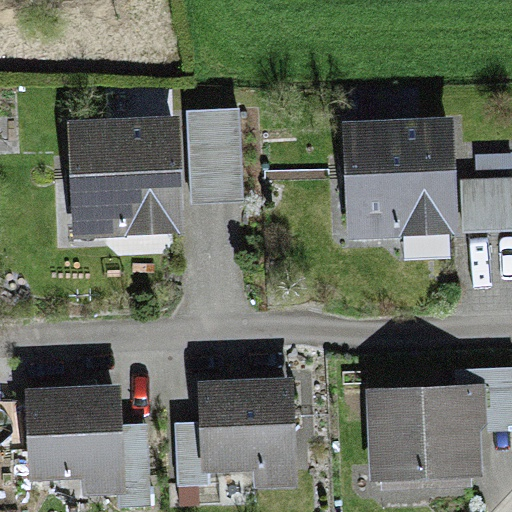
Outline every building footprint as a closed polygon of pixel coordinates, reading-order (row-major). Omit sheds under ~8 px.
[(231,118),(186,121),(192,218),(237,216),(231,118)] [(173,124),(74,129),(79,229),(128,227),(128,219),(174,217),(175,225),(178,224),(173,124)] [(451,218),(447,125),(348,130),(353,230),(402,227),(402,221),(451,218)] [(453,390),(474,390),(475,423),(504,422),(502,374),(453,376),(453,390)] [(287,386),(204,390),(208,463),(290,459),(287,386)] [(453,390),(377,393),(380,474),(426,472),(426,482),(471,480),(469,423),(475,423),(474,390),(453,390)] [(31,397),(35,470),(118,467),(116,437),(114,394),(31,397)] [(146,511),(143,436),(116,437),(118,467),(119,498),(119,511),(146,511)]
